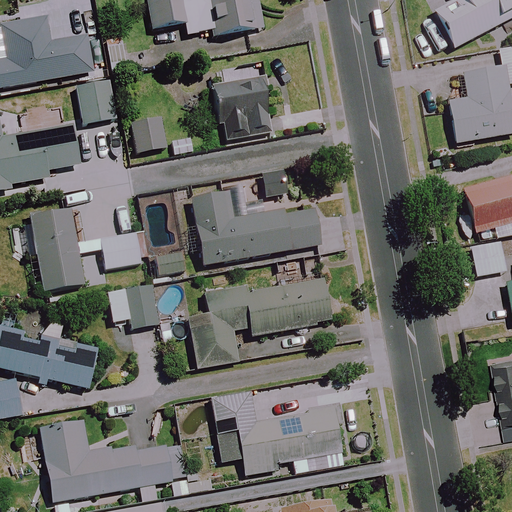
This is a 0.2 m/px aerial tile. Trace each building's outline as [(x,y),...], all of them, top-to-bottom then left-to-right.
[(146,35),(193,27),(194,36),(213,33),(214,40),(259,32),(253,0),(154,0),(141,2),(146,35)] [(511,20),(511,0),(462,0),(431,16),(451,53),(511,20)] [(57,65),(53,35),(12,42),(23,114),(0,117),(0,156),(41,150),(42,162),(0,168),(0,171),(4,198),(71,187),(65,147),(80,145),(74,106),(70,106),(64,64),(57,65)] [(442,108),(449,150),(511,138),(511,99),(504,101),(502,89),(511,87),(511,51),(496,54),(499,72),(460,79),(464,104),(442,108)] [(267,136),(259,81),(214,88),(222,142),(267,136)] [(165,150),(155,118),(128,126),(138,158),(165,150)] [(191,155),(188,142),(168,146),(171,160),(191,155)] [(283,173),(258,177),(262,204),(288,200),(283,173)] [(468,239),(494,233),(496,243),(511,239),(511,177),(456,192),(468,239)] [(242,222),(237,194),(175,205),(184,258),(197,256),(200,269),(317,249),(310,210),(242,222)] [(80,289),(69,216),(28,222),(39,296),(80,289)] [(138,267),(133,238),(97,244),(102,273),(138,267)] [(502,276),(497,245),(469,250),(473,280),(502,276)] [(150,263),(153,280),(182,275),(179,258),(150,263)] [(327,328),(320,282),(203,300),(206,321),(185,324),(193,373),(235,366),(230,335),(244,333),(245,341),(327,328)] [(511,327),(511,286),(503,288),(511,328),(511,327)] [(157,328),(150,289),(105,297),(110,327),(143,321),(144,330),(157,328)] [(21,336),(0,331),(0,373),(87,392),(95,353),(39,341),(38,347),(20,343),(21,336)] [(511,437),(511,359),(490,364),(503,439),(511,437)] [(0,436),(18,435),(12,384),(0,385),(0,436)] [(300,419),(256,427),(250,397),(208,405),(215,443),(229,440),(237,481),(273,474),(272,469),(337,456),(332,427),(341,426),(336,401),(298,409),(300,419)] [(86,458),(80,426),(35,434),(48,507),(170,485),(172,500),(186,497),(177,447),(134,455),(133,450),(86,458)] [(329,511),(328,503),(285,511),(329,511)]
